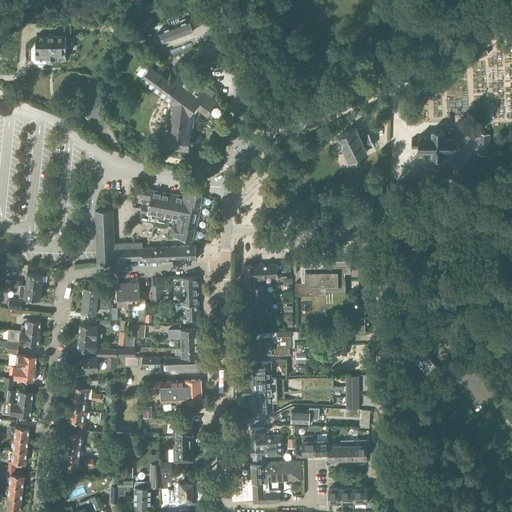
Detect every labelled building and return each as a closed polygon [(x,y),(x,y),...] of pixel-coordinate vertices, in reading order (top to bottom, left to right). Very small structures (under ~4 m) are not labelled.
[(164,41),(194,30),(189,18),(160,29),(164,41)] [(156,45),(151,33),(143,36),(147,48),(156,45)] [(50,36),(37,36),(37,55),(39,57),(48,57),(50,60),(54,59),(56,57),(67,58),(67,36),(55,36),(55,34),(50,34),(50,36)] [(208,113),(218,99),(180,72),(172,82),(150,66),(141,78),(172,100),(169,129),(166,129),(165,142),(190,145),(191,132),(185,131),(187,111),(192,104),(196,104),(208,113)] [(205,84),(210,81),(209,78),(207,75),(202,77),(205,84)] [(389,117),(389,102),(381,102),(381,117),(389,117)] [(91,118),(83,119),(84,127),(92,126),(91,118)] [(367,148),(375,144),(370,133),(362,137),(357,127),(338,135),(339,137),(337,137),(342,146),(343,146),(349,159),(368,150),(367,148)] [(452,150),(456,146),(456,139),(452,135),(452,133),(454,133),(454,127),(447,127),(447,129),(445,129),(445,128),(432,128),(432,135),(418,135),(418,138),(412,138),(412,147),(418,147),(418,150),(432,150),(432,156),(445,156),(445,150),(452,150)] [(490,133),(481,132),(479,152),(489,153),(490,133)] [(184,196),(146,188),(141,219),(173,225),(171,233),(175,234),(174,236),(193,238),(196,227),(193,226),(198,204),(201,204),(203,193),(186,190),(184,196)] [(113,209),(96,210),(98,263),(116,262),(116,260),(144,258),(144,260),(198,258),(197,244),(142,247),(142,241),(115,242),(113,209)] [(344,272),(351,272),(351,259),(321,259),(321,264),(314,264),(314,261),(301,261),(301,274),(303,274),(303,281),(296,281),(296,294),(327,294),(327,289),(333,289),(333,292),(346,292),(346,279),(344,279),(344,272)] [(278,263),(257,264),(257,275),(256,275),(256,285),(265,285),(264,275),(269,275),(269,277),(279,276),(278,263)] [(257,275),(257,264),(244,265),(245,277),(242,278),(242,283),(247,283),(247,286),(256,285),(256,275),(257,275)] [(28,272),(27,284),(42,286),(43,273),(28,272)] [(182,303),(183,303),(199,303),(198,275),(181,276),(182,303)] [(125,306),(130,306),(129,282),(118,283),(119,304),(125,304),(125,306)] [(129,282),(130,306),(135,306),(135,304),(141,303),(140,282),(129,282)] [(42,286),(27,284),(22,283),(22,284),(20,296),(41,298),(42,286)] [(247,283),(242,283),(242,292),(265,291),(265,288),(266,288),(266,285),(265,285),(256,285),(247,286),(247,283)] [(154,303),(162,303),(161,284),(153,284),(154,303)] [(83,299),(97,301),(102,301),(110,302),(110,297),(98,296),(99,287),(84,286),(83,299)] [(246,298),(246,301),(266,300),(266,297),(267,297),(267,294),(266,294),(265,291),(242,292),(242,298),(246,298)] [(22,300),(10,298),(10,306),(22,308),(22,300)] [(97,301),(83,299),(82,312),(96,313),(97,301)] [(266,300),(246,301),(246,311),(266,311),(266,306),(267,306),(267,303),(266,303),(266,300)] [(360,304),(360,300),(351,300),(352,320),(349,320),(349,329),(358,328),(358,329),(369,329),(368,304),(360,304)] [(199,303),(183,303),(184,307),(186,307),(186,318),(200,317),(199,303)] [(267,317),(266,311),(246,311),(247,322),(268,321),(268,317),(267,317)] [(22,329),(40,331),(42,319),(28,317),(27,324),(22,324),(22,329)] [(79,336),(102,338),(102,333),(98,332),(98,325),(94,325),(80,323),(79,336)] [(199,327),(182,327),(182,328),(170,328),(170,337),(182,336),(182,337),(199,336),(199,327)] [(40,331),(22,329),(22,330),(11,328),(10,338),(26,340),(25,342),(39,344),(40,331)] [(276,337),(248,339),(248,355),(273,354),(273,353),(276,353),(276,356),(293,355),(293,347),(295,347),(295,339),(292,340),(291,330),(277,331),(277,339),(276,339),(276,337)] [(102,339),(102,338),(79,336),(78,348),(96,350),(97,338),(102,339)] [(182,337),(183,347),(200,346),(199,336),(182,337)] [(415,341),(404,350),(432,383),(443,374),(415,341)] [(200,346),(183,347),(175,348),(175,354),(183,354),(183,356),(200,355),(200,346)] [(108,356),(116,357),(117,357),(117,348),(97,348),(97,356),(108,356)] [(17,365),(36,367),(38,355),(18,353),(19,353),(17,365)] [(183,356),(165,357),(165,362),(161,362),(161,367),(158,367),(158,368),(165,368),(174,368),(175,371),(200,370),(200,355),(183,356)] [(78,371),(98,370),(98,356),(78,356),(78,371)] [(116,357),(108,356),(108,367),(116,367),(116,357)] [(138,366),(138,357),(126,356),(126,366),(138,366)] [(161,362),(161,356),(143,356),(143,367),(158,367),(161,367),(161,362)] [(249,372),(269,371),(269,360),(265,360),(248,361),(249,372)] [(15,365),(13,377),(15,377),(35,379),(36,367),(17,365),(15,365)] [(269,371),(249,372),(249,383),(243,383),(244,395),(250,395),(251,418),(267,418),(266,402),(270,402),(269,371)] [(346,375),(346,386),(359,386),(359,375),(346,375)] [(202,378),(186,379),(186,401),(202,400),(202,378)] [(186,401),(186,379),(162,379),(162,392),(157,392),(158,399),(179,399),(179,403),(186,403),(186,401)] [(5,400),(19,401),(33,403),(34,390),(14,388),(15,383),(5,382),(4,387),(6,387),(5,400)] [(72,396),(86,398),(87,386),(74,385),(72,396)] [(359,397),(359,386),(346,386),(346,397),(359,397)] [(71,408),(85,409),(86,398),(72,396),(71,408)] [(359,397),(346,397),(346,408),(359,408),(359,397)] [(33,403),(19,401),(18,414),(31,415),(33,403)] [(152,417),(151,406),(143,406),(143,417),(152,417)] [(83,421),(85,409),(71,408),(70,420),(80,421),(79,426),(86,427),(86,422),(83,421)] [(314,416),(314,411),(310,410),(310,409),(293,408),(293,421),(309,421),(310,416),(314,416)] [(370,410),(361,409),(360,426),(369,426),(370,410)] [(175,435),(191,435),(192,435),(192,422),(182,422),(181,421),(177,421),(177,422),(175,422),(175,435)] [(10,433),(9,437),(15,438),(28,439),(30,427),(9,425),(8,425),(7,432),(10,433)] [(132,426),(116,425),(115,433),(131,434),(132,426)] [(283,444),(282,434),(265,435),(265,427),(251,427),(251,443),(271,442),(271,444),(283,444)] [(85,429),(79,428),(78,433),(68,432),(67,445),(80,446),(82,434),(85,434),(85,429)] [(303,453),(316,453),(316,439),(315,434),(302,434),(303,453)] [(191,435),(175,435),(175,447),(192,447),(191,447),(191,435)] [(13,449),(27,451),(28,439),(15,438),(13,449)] [(316,453),(328,453),(329,453),(328,444),(329,444),(329,438),(316,439),(316,453)] [(354,439),(354,458),(367,457),(367,451),(370,451),(369,441),(367,441),(366,438),(354,439)] [(341,444),(341,458),(354,458),(354,439),(349,439),(349,444),(341,444)] [(283,455),(283,444),(271,444),(271,442),(251,443),(252,456),(253,456),(253,462),(266,462),(266,456),(283,455)] [(328,453),(328,458),(341,458),(341,444),(329,444),(328,444),(329,453),(328,453)] [(80,446),(67,445),(66,455),(79,457),(80,446)] [(192,447),(175,447),(175,460),(177,460),(178,461),(181,461),(182,459),(193,459),(192,447)] [(27,451),(13,449),(12,461),(9,460),(9,466),(15,466),(16,461),(26,462),(27,451)] [(79,457),(66,455),(64,467),(78,469),(79,457)] [(301,460),(266,462),(253,462),(252,462),(253,481),(269,480),(301,479),(301,460)] [(151,484),(161,484),(161,470),(161,463),(151,464),(151,480),(135,480),(135,505),(136,505),(136,508),(137,509),(141,509),(142,508),(142,505),(151,505),(151,484)] [(118,485),(118,494),(125,493),(125,489),(128,489),(128,485),(132,485),(132,479),(133,467),(119,467),(118,479),(119,485),(118,485)] [(10,485),(23,486),(25,474),(15,473),(15,469),(9,468),(8,473),(11,473),(11,474),(7,474),(6,480),(10,481),(10,485)] [(161,470),(161,484),(162,505),(164,505),(164,506),(190,505),(190,509),(194,509),(194,504),(203,504),(203,479),(185,480),(184,471),(169,471),(169,470),(163,470),(161,470)] [(269,480),(253,481),(253,502),(279,501),(279,491),(269,491),(269,480)] [(8,497),(22,498),(23,486),(10,485),(8,497)] [(355,487),(355,501),(368,500),(368,486),(355,487)] [(342,501),(342,487),(329,487),(329,501),(342,501)] [(342,501),(355,501),(355,487),(342,487),(342,501)] [(8,497),(3,496),(3,500),(2,502),(8,503),(6,511),(13,511),(14,509),(21,510),(22,498),(8,497)] [(95,496),(80,502),(82,508),(74,510),(74,511),(90,511),(100,508),(97,502),(95,496)]
